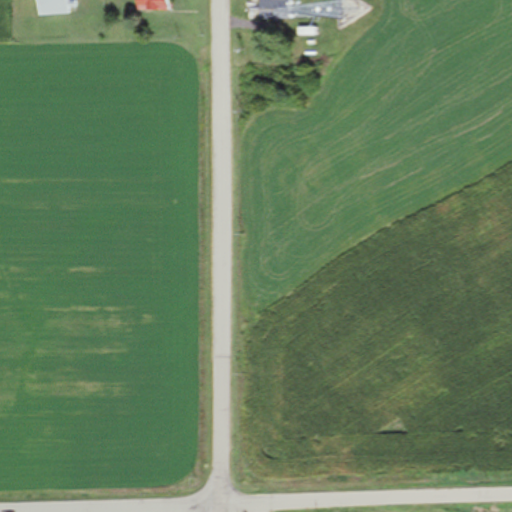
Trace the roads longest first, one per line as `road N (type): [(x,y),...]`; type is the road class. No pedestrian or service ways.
road 1 (residential): [(217,511),(217,0)]
road 2 (residential): [(217,506),(511,499)]
road 3 (residential): [(217,506),(0,511)]
